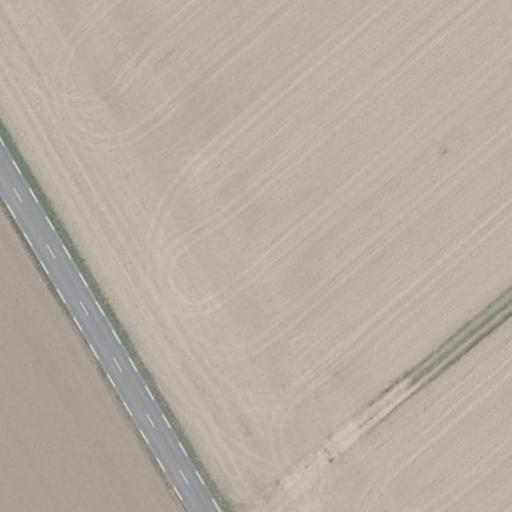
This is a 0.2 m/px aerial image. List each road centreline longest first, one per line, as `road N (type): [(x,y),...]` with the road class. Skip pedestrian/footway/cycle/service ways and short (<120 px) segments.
road 1 (secondary): [(0,165),(205,511)]
road 2 (track): [(257,511),(511,300)]
